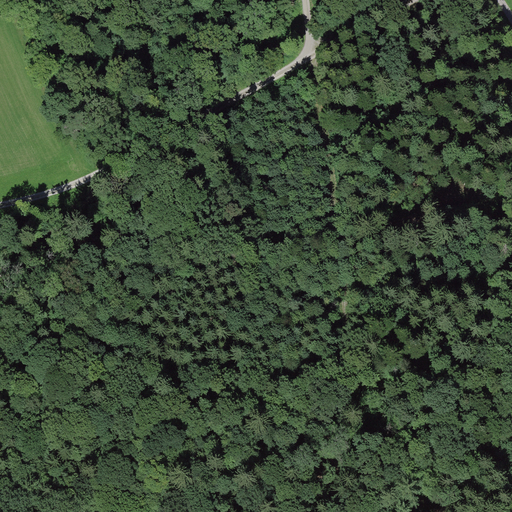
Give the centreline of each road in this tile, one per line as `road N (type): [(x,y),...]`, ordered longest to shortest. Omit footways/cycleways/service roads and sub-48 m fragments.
road 1 (track): [(313,54),(346,325),(344,345),(321,373),(0,365)]
road 2 (track): [(0,205),(56,193),(412,0)]
